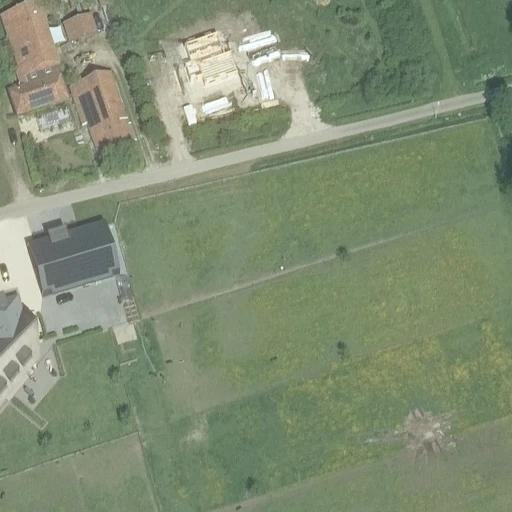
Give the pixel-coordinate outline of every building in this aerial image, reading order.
[(73,3),(67,4),(69,13),(75,11),(73,3)] [(23,82),(60,69),(39,7),(1,20),(23,82)] [(89,15),(62,25),(68,45),(96,35),(89,15)] [(229,35),(193,46),(199,65),(194,66),(200,84),(205,82),(212,80),(215,89),(244,79),(250,77),(242,54),(236,56),(229,35)] [(17,117),(69,101),(61,75),(9,92),(17,117)] [(98,162),(129,151),(127,147),(136,144),(130,128),(129,128),(111,75),(68,90),(81,129),(86,127),(98,162)] [(114,242),(40,264),(55,315),(129,292),(114,242)] [(4,305),(2,300),(0,300),(0,391),(18,372),(13,367),(22,357),(20,351),(33,348),(24,319),(21,319),(16,301),(4,305)]
